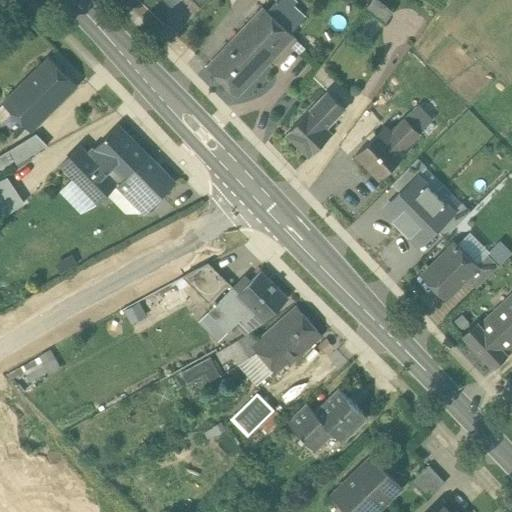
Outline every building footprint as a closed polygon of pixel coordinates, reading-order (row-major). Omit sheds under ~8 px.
[(382,0),(372,0),(369,6),(389,18),(395,7),(382,0)] [(263,8),(208,66),(238,95),(293,37),(263,8)] [(49,57),(2,102),(31,131),(77,86),(49,57)] [(327,91),(309,110),(326,128),(345,108),(327,91)] [(326,128),(309,110),(286,134),(309,156),(331,133),(326,128)] [(385,125),(356,153),(379,178),(404,155),(400,151),(420,133),(405,118),(391,132),(385,125)] [(146,155),(117,126),(95,148),(101,154),(124,177),(146,155)] [(36,133),(9,150),(16,164),(47,145),(36,133)] [(124,177),(101,154),(95,160),(71,136),(57,149),(75,167),(82,174),(94,187),(104,196),(124,177)] [(57,149),(52,154),(70,173),(75,167),(57,149)] [(147,155),(119,182),(147,210),(174,183),(147,155)] [(392,184),(401,192),(418,175),(427,167),(418,158),(392,184)] [(13,174),(0,179),(0,209),(2,214),(26,203),(13,174)] [(94,187),(82,174),(74,182),(87,195),(94,187)] [(399,229),(436,193),(418,175),(401,192),(384,209),(401,227),(399,229)] [(453,211),(436,193),(399,229),(400,230),(402,228),(419,245),(436,228),(454,211),(453,211)] [(462,203),(453,211),(454,211),(436,228),(445,237),(471,211),(462,203)] [(511,252),(500,241),(488,253),(499,265),(511,252)] [(455,244),(424,275),(445,297),(466,277),(477,266),(476,265),(455,244)] [(488,253),(476,265),(477,266),(466,277),(477,288),(499,265),(488,253)] [(210,301),(228,284),(207,263),(184,276),(210,301)] [(288,297),(261,270),(238,293),(242,297),(236,302),(247,314),(253,308),(265,321),(288,297)] [(511,295),(480,325),(477,322),(462,335),(493,369),(508,355),(506,352),(511,346),(511,295)] [(133,322),(148,314),(141,300),(126,308),(133,322)] [(322,335),(296,306),(263,335),(287,363),(289,364),(322,335)] [(287,363),(263,335),(252,345),(276,372),(287,363)] [(239,339),(228,345),(236,358),(247,353),(239,339)] [(52,346),(10,371),(20,388),(63,363),(52,346)] [(195,383),(220,366),(211,353),(186,370),(195,383)] [(357,406),(350,398),(349,398),(339,388),(315,411),(314,412),(334,432),(342,441),(367,417),(357,406)] [(232,416),(249,433),(276,408),(259,390),(232,416)] [(307,402),(288,421),(296,430),(314,412),(315,411),(307,402)] [(334,432),(314,412),(296,430),(300,434),(299,435),(302,439),(303,437),(316,450),(334,432)] [(372,456),(333,494),(350,511),(374,511),(401,487),(372,456)] [(445,482),(429,465),(411,481),(428,499),(445,482)] [(431,511),(450,511),(442,502),(431,511)]
